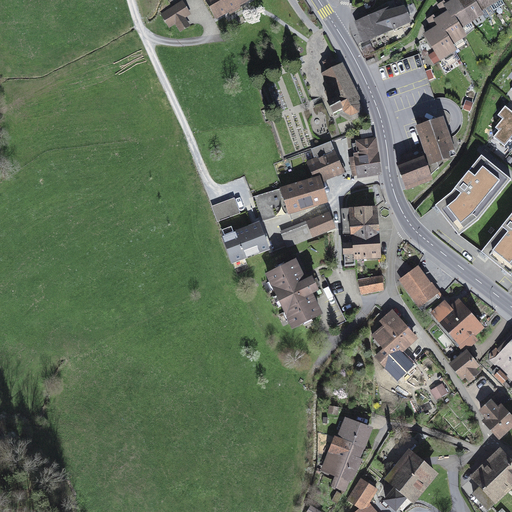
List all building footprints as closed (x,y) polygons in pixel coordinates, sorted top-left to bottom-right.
[(205,0),(216,18),(228,11),(239,5),(248,0),(205,0)] [(448,0),(444,3),(460,28),(462,27),(470,22),(471,21),(457,0),(455,0),(452,2),(450,0),(448,0)] [(482,15),(472,0),(457,0),(471,21),(473,20),(482,15)] [(494,11),(486,0),(472,0),(482,15),(483,14),(481,11),(490,5),(494,11)] [(486,0),(494,11),(504,5),(501,0),(486,0)] [(180,30),(188,25),(183,17),(188,14),(182,3),(169,11),(176,22),(175,22),(180,30)] [(464,38),(465,37),(460,28),(444,3),(438,6),(442,12),(447,9),(449,12),(444,15),(436,20),(451,45),(452,45),(464,38)] [(228,11),(229,14),(240,8),(239,5),(228,11)] [(482,15),(473,20),(476,25),(495,13),(494,11),(490,5),(481,11),(483,14),(482,15)] [(356,23),(364,41),(409,21),(404,8),(390,12),(388,9),(359,21),(359,22),(356,23)] [(170,25),(175,22),(176,22),(169,11),(164,15),(170,25)] [(441,60),(455,51),(451,45),(436,20),(434,17),(428,21),(434,30),(425,35),(435,51),(441,60)] [(465,33),(474,27),(470,22),(462,27),(465,33)] [(452,45),(456,51),(467,43),(464,38),(452,45)] [(436,63),(441,60),(435,51),(431,54),(436,63)] [(336,67),(337,67),(332,58),(323,63),(327,71),(328,71),(329,68),(333,66),(336,67)] [(358,101),(360,100),(358,96),(342,65),(341,65),(337,67),(336,67),(333,66),(329,68),(328,71),(327,71),(323,74),(330,90),(325,92),(330,103),(328,104),(333,114),(343,109),(345,112),(351,116),(359,113),(359,105),(358,101)] [(471,111),(474,103),(466,100),(464,109),(471,111)] [(510,140),(511,141),(511,112),(505,107),(498,116),(503,120),(495,128),(499,131),(494,138),(505,147),(510,140)] [(446,153),(452,151),(448,139),(446,134),(445,128),(442,120),(418,128),(427,154),(423,156),(430,176),(443,164),(442,160),(448,158),(446,153)] [(359,138),(373,136),(371,128),(358,133),(359,138)] [(353,145),(356,158),(351,158),(354,177),(379,173),(375,140),(358,143),(358,144),(353,145)] [(316,161),(308,164),(314,180),(317,179),(318,181),(343,171),(331,143),(312,150),(316,161)] [(404,163),(422,156),(419,149),(401,156),(404,163)] [(406,189),(432,180),(430,176),(423,156),(422,156),(404,163),(398,165),(406,189)] [(441,213),(455,231),(456,230),(474,216),(506,177),(506,176),(482,156),(451,193),(435,206),(436,206),(441,213)] [(460,235),(478,221),(511,181),(506,177),(474,216),(456,230),(460,235)] [(282,189),(282,190),(290,213),(324,203),(318,181),(317,179),(314,180),(282,189)] [(282,190),(254,198),(261,222),(290,213),(282,190)] [(220,205),(225,218),(238,213),(233,200),(220,205)] [(213,207),(218,221),(225,218),(220,205),(213,207)] [(438,215),(441,213),(436,206),(432,209),(438,215)] [(343,210),(344,229),(353,229),(353,225),(354,225),(363,228),(364,228),(364,232),(377,231),(376,208),(343,210)] [(283,232),(289,246),(335,228),(329,214),(283,232)] [(488,258),(511,276),(511,275),(511,274),(511,214),(481,252),(488,258)] [(268,249),(259,224),(234,234),(225,237),(223,238),(233,262),(244,258),(268,249)] [(353,225),(353,229),(344,229),(344,230),(352,230),(353,239),(344,240),(344,245),(378,243),(377,231),(364,232),(364,228),(363,228),(354,225),(353,225)] [(225,237),(234,234),(232,227),(222,231),(225,237)] [(356,265),(355,258),(379,257),(378,243),(344,245),(345,267),(356,265)] [(485,261),(488,258),(481,252),(479,255),(485,261)] [(235,269),(247,264),(244,258),(233,262),(235,269)] [(290,320),(293,327),(303,322),(311,318),(320,314),(310,293),(317,290),(316,288),(313,281),(312,279),(305,282),(295,262),(286,267),(277,271),(268,275),(271,282),(275,289),(278,296),(283,306),(286,312),(290,320)] [(416,269),(402,279),(414,296),(429,286),(416,269)] [(383,290),(382,277),(358,281),(361,294),(383,290)] [(414,296),(426,312),(442,300),(430,284),(429,286),(414,296)] [(279,308),(283,306),(278,296),(274,298),(279,308)] [(445,303),(433,314),(443,325),(447,322),(454,322),(467,311),(459,302),(450,309),(445,303)] [(384,350),(396,337),(407,329),(392,311),(382,321),(385,325),(372,336),(375,339),(373,341),(379,347),(380,346),(384,350)] [(472,337),(482,328),(477,323),(467,311),(454,322),(447,322),(443,325),(454,339),(465,351),(477,341),(472,337)] [(377,357),(398,378),(408,368),(394,355),(414,338),(407,329),(396,337),(384,350),(377,357)] [(490,361),(510,379),(511,376),(511,347),(506,342),(498,350),(496,349),(490,354),(490,361)] [(478,373),(474,369),(478,366),(466,352),(451,364),(462,378),(466,376),(469,380),(478,373)] [(493,373),(503,383),(507,378),(497,369),(493,373)] [(437,393),(440,398),(447,393),(442,385),(436,388),(439,392),(437,393)] [(436,400),(440,398),(437,393),(439,392),(436,388),(431,391),(436,400)] [(506,395),(496,400),(501,406),(511,400),(506,395)] [(484,421),(499,437),(511,425),(511,418),(501,406),(497,409),(491,402),(481,411),(488,418),(484,421)] [(339,435),(345,437),(344,441),(360,448),(363,443),(365,444),(371,430),(345,420),(343,424),(341,431),(339,435)] [(419,433),(415,438),(420,442),(424,437),(419,433)] [(361,459),(356,457),(360,448),(344,441),(336,438),(332,451),(331,451),(326,461),(339,467),(336,476),(349,481),(350,482),(352,479),(361,459)] [(480,486),(473,493),(487,508),(511,484),(511,459),(511,458),(509,460),(500,451),(486,464),(484,461),(480,466),(482,468),(472,478),(480,486)] [(432,472),(410,454),(397,469),(394,473),(387,481),(392,486),(396,488),(388,497),(386,500),(396,508),(397,507),(406,497),(411,501),(411,502),(432,477),(433,478),(436,474),(432,472)] [(323,470),(336,476),(339,467),(326,461),(323,470)] [(336,476),(332,488),(343,494),(347,487),(349,481),(336,476)] [(361,508),(363,509),(366,504),(377,488),(361,479),(348,500),(361,508)] [(385,494),(388,497),(396,488),(392,486),(385,494)] [(337,503),(342,494),(337,491),(332,501),(337,503)] [(397,507),(402,511),(411,501),(406,497),(397,507)]
